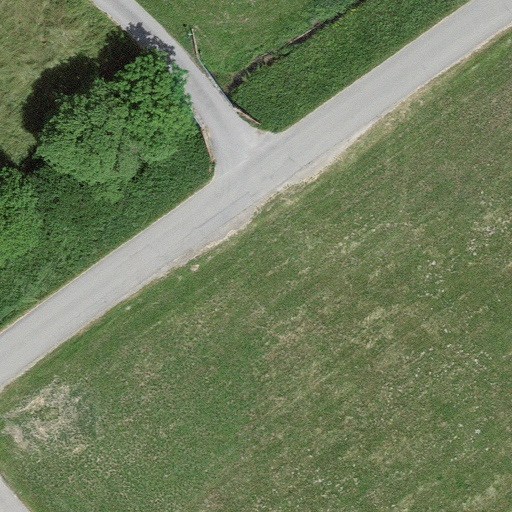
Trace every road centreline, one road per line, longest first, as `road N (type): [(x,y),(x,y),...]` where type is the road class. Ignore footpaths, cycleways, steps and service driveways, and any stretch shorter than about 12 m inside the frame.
road 1 (unclassified): [(0,358),(261,173)]
road 2 (unclassified): [(261,173),(509,0)]
road 3 (unclassified): [(261,173),(165,48),(111,0)]
